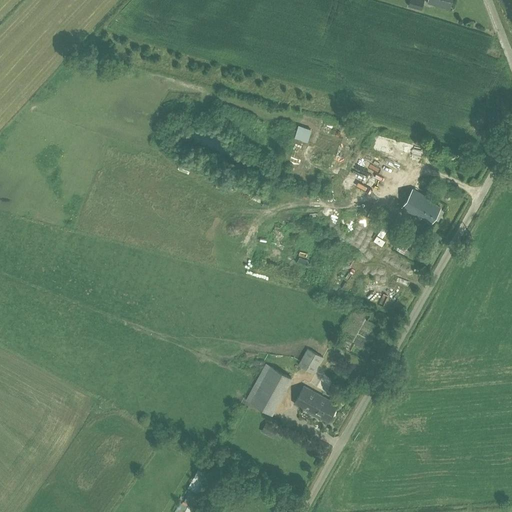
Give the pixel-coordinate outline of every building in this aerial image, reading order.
[(425,0),(409,0),(408,6),(422,10),(425,0)] [(451,10),(453,0),(427,0),(427,4),(451,10)] [(432,221),(440,206),(430,200),(431,199),(413,188),(402,207),(421,217),(422,215),(432,221)] [(395,249),(404,254),(406,249),(412,240),(403,235),(395,249)] [(297,262),(306,265),(308,261),(299,257),(297,262)] [(314,373),(323,357),(307,348),(298,364),(314,373)] [(246,399),(273,415),(293,378),(266,363),(246,399)] [(304,386),(294,403),(328,422),(338,405),(304,386)] [(273,438),(279,429),(266,422),(261,431),(273,438)] [(238,483),(246,488),(249,482),(241,478),(238,483)]
